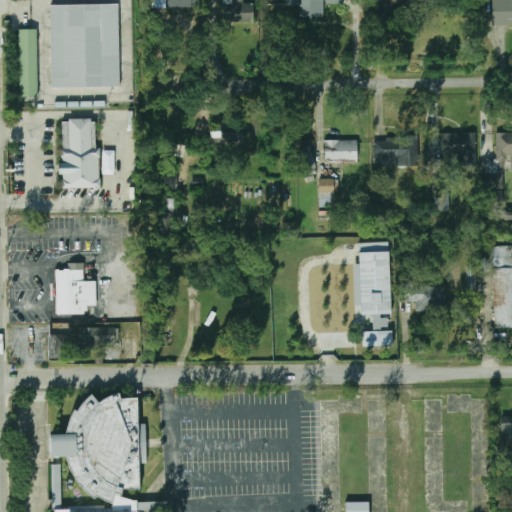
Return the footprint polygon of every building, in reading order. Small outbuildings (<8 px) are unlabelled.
[(199,0),(169,0),(152,0),(152,7),(199,8),(199,0)] [(254,20),(254,2),(243,2),(243,0),(226,0),(226,1),(223,1),(223,20),(254,20)] [(287,0),(287,5),(299,5),(299,17),(323,17),(323,3),(333,4),(333,0),(287,0)] [(511,0),(493,0),(493,24),(511,24),(511,0)] [(49,4),(119,3),(120,85),(50,86),(49,4)] [(19,28),(37,28),(38,94),(20,95),(19,28)] [(61,121),(96,120),(97,187),(61,188),(61,121)] [(211,123),(210,137),(221,137),(221,141),(242,142),(242,124),(211,123)] [(487,160),(488,188),(503,187),(502,158),(511,157),(511,132),(497,133),(497,160),(487,160)] [(476,133),(443,133),(443,165),(476,165),(476,133)] [(358,140),(325,140),(325,160),(358,160),(358,140)] [(303,148),(303,174),(314,174),(314,148),(303,148)] [(379,164),(413,164),(413,148),(379,148),(379,164)] [(177,189),(177,174),(164,175),(164,189),(177,189)] [(319,205),(336,205),(336,178),(319,178),(319,205)] [(450,194),(436,194),(436,211),(449,211),(450,194)] [(174,198),(163,199),(163,212),(175,212),(174,198)] [(163,214),(163,223),(172,223),(172,214),(163,214)] [(389,242),(359,243),(359,252),(389,251),(389,242)] [(391,251),(360,252),(361,315),(392,314),(391,251)] [(511,258),(493,258),(494,328),(511,327),(511,258)] [(56,315),(95,315),(95,280),(84,280),(84,269),(56,269),(56,315)] [(400,284),(400,310),(415,311),(415,310),(445,311),(445,286),(400,284)] [(48,361),(69,361),(69,325),(48,325),(48,361)] [(112,327),(78,327),(78,347),(112,347),(112,327)] [(362,347),(393,346),(392,331),(362,332),(362,347)] [(68,433),(70,424),(77,409),(79,410),(86,401),(94,392),(102,402),(108,397),(115,393),(122,391),(124,397),(131,396),(139,396),(140,423),(147,423),(148,462),(141,462),(142,489),(126,487),(125,494),(122,493),(122,495),(135,499),(138,499),(138,511),(56,511),(56,509),(113,507),(114,502),(99,494),(96,497),(83,487),(74,473),(68,457),(68,454),(53,455),(53,433),(68,433)] [(511,414),(501,414),(501,444),(511,444),(511,414)] [(52,465),(53,508),(61,508),(61,464),(52,465)] [(369,511),(369,502),(346,502),(345,511),(369,511)]
